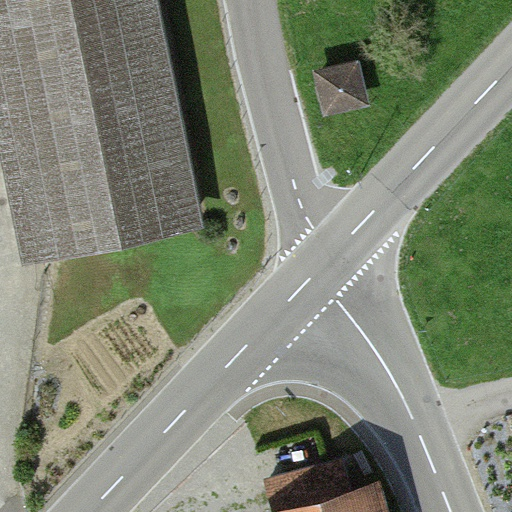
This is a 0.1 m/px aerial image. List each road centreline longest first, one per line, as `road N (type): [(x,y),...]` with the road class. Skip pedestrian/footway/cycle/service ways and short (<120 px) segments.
road 1 (tertiary): [(325,265),(92,511)]
road 2 (tertiary): [(452,511),(407,406),(339,302),(325,265)]
road 3 (unclassified): [(252,0),(298,193),(325,265)]
road 4 (tertiary): [(511,67),(325,265)]
